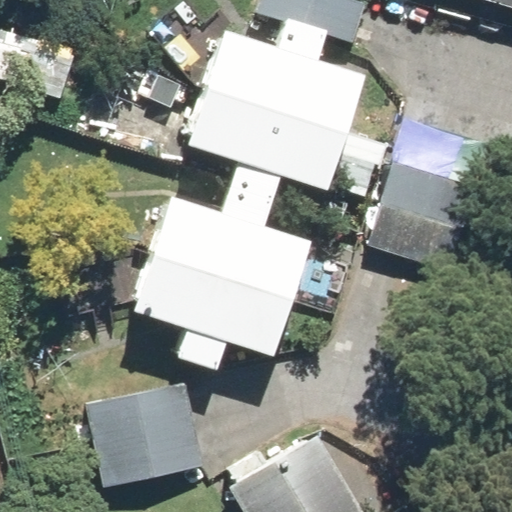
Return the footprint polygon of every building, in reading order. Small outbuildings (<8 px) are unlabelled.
[(302,70),(312,37),(346,47),(359,0),(246,0),(232,48),(197,38),(162,156),(214,171),(199,221),(148,206),(113,326),(158,339),(148,371),(200,386),(209,355),(268,372),(303,252),(254,238),(267,193),(316,208),(352,84),(302,70)] [(511,0),(436,0),(511,21),(511,0)] [(467,191),(379,164),(352,250),(440,277),(467,191)] [(178,389),(76,405),(90,490),(192,473),(178,389)] [(345,511),(307,442),(265,465),(257,451),(221,472),(228,486),(203,500),(209,511),(345,511)]
